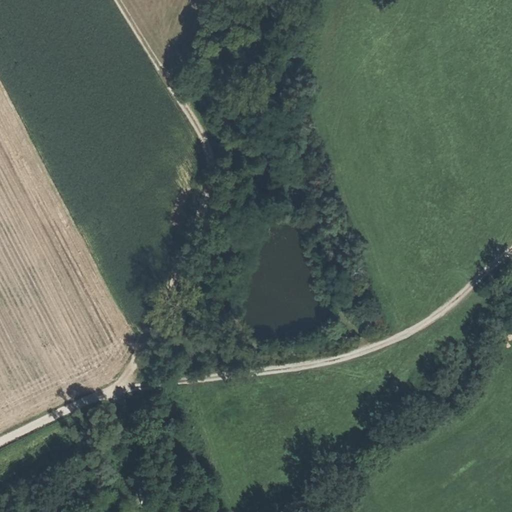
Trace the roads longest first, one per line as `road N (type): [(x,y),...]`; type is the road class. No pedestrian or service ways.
road 1 (track): [(0,442),(120,386),(207,199),(210,163),(198,121),(124,0)]
road 2 (track): [(120,386),(366,348),(439,315),(511,255)]
